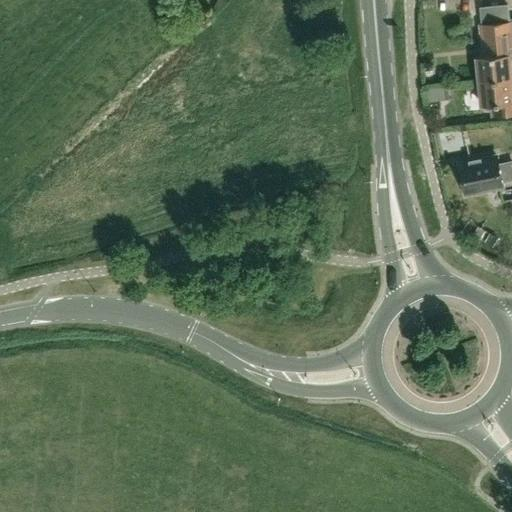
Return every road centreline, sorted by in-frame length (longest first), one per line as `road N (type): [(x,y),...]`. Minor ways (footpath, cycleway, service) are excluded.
road 1 (secondary): [(0,322),(100,310),(190,330),(286,377),(372,372)]
road 2 (primary): [(418,290),(398,212),(373,0)]
road 3 (primary): [(372,372),(384,399),(420,423),(463,423),(482,412)]
